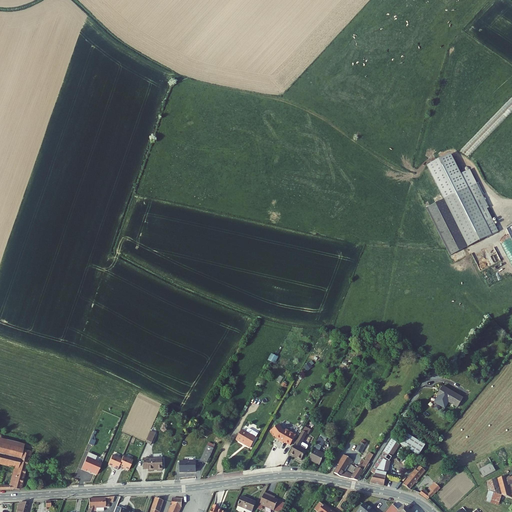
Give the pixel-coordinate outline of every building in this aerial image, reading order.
[(446,200),(478,183),(471,169),(462,174),(451,154),(428,166),(446,200)] [(488,202),(478,183),(429,209),(453,255),(493,234),(479,207),(488,202)] [(493,234),(500,230),(486,204),(479,207),(493,234)] [(272,353),(269,360),(276,363),(279,356),(272,353)] [(308,370),(315,364),(312,360),(305,366),(308,370)] [(442,386),(437,395),(456,407),(462,399),(442,386)] [(402,421),(391,440),(401,446),(418,456),(425,446),(406,435),(411,427),(402,421)] [(279,428),(269,434),(273,440),(274,439),(275,441),(279,442),(278,443),(282,446),(283,445),(289,449),(295,438),(285,433),(284,434),(282,433),(279,428)] [(241,431),(235,441),(251,449),(256,438),(258,434),(251,430),(247,430),(246,433),(241,431)] [(150,434),(146,442),(152,444),(155,437),(151,435),(150,434)] [(302,434),(294,447),(289,458),(293,461),(294,460),(296,461),(300,463),(305,453),(306,450),(306,449),(300,446),(305,436),(302,434)] [(321,435),(308,460),(320,466),(325,455),(320,452),(324,442),(323,441),(325,438),(321,435)] [(0,453),(17,457),(19,448),(20,443),(0,438),(0,453)] [(401,446),(391,440),(370,473),(374,476),(369,484),(384,487),(391,462),(392,462),(401,446)] [(360,444),(355,451),(361,454),(365,447),(364,446),(360,444)] [(28,450),(19,448),(17,457),(0,453),(0,489),(18,489),(28,450)] [(207,450),(200,461),(208,462),(214,453),(207,450)] [(121,459),(111,455),(107,465),(113,467),(113,468),(117,470),(118,467),(121,459)] [(340,465),(334,473),(340,477),(357,481),(371,458),(368,455),(362,464),(360,462),(353,475),(346,472),(343,470),(344,468),(343,467),(344,466),(345,467),(346,465),(349,466),(352,460),(345,456),(343,460),(341,459),(338,464),(340,465)] [(132,460),(122,456),(121,459),(118,467),(121,468),(122,467),(128,470),(132,460)] [(86,469),(96,474),(101,463),(86,457),(81,469),(85,471),(86,469)] [(148,469),(148,471),(163,470),(162,460),(149,460),(149,458),(143,458),(143,469),(148,469)] [(181,460),(181,471),(197,471),(197,460),(181,460)] [(497,470),(494,461),(481,466),(484,475),(497,470)] [(415,470),(403,484),(410,490),(426,471),(420,467),(417,471),(415,470)] [(507,476),(497,478),(500,493),(511,498),(511,496),(511,474),(509,476),(509,478),(507,479),(507,476)] [(497,478),(487,480),(489,490),(500,493),(497,478)] [(437,483),(431,488),(433,490),(436,493),(436,494),(442,488),(437,483)] [(425,489),(421,494),(429,500),(430,498),(431,499),(436,493),(433,490),(430,493),(425,489)] [(497,500),(499,494),(489,490),(486,497),(497,500)] [(266,493),(263,491),(258,503),(272,509),(277,499),(272,497),(266,494),(266,493)] [(250,511),(255,501),(241,496),(235,511),(243,511),(245,511),(250,511)] [(88,508),(86,511),(92,511),(93,511),(101,511),(101,508),(107,509),(107,503),(111,503),(112,497),(87,499),(88,508)] [(156,511),(162,500),(155,497),(148,511),(156,511)] [(181,498),(171,497),(169,503),(168,503),(165,511),(177,511),(179,510),(181,498)] [(278,511),(283,501),(277,499),(272,509),(278,511)] [(43,502),(43,511),(48,511),(50,511),(50,507),(55,507),(55,501),(43,502)] [(372,511),(374,509),(362,501),(355,510),(357,511),(372,511)] [(318,511),(319,511),(334,511),(336,510),(323,502),(318,509),(318,510),(318,511)] [(25,511),(28,503),(18,504),(18,505),(17,504),(16,508),(17,508),(15,511),(25,511)]
